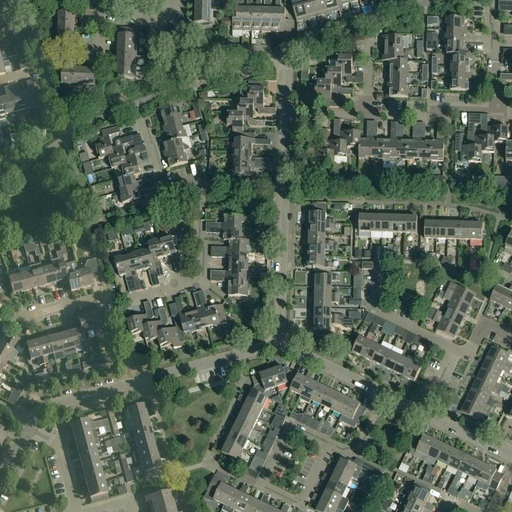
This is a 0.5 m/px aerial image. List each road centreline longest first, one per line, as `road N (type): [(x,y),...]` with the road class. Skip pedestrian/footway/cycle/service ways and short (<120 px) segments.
road 1 (residential): [(0,324),(97,297),(111,305),(202,283),(200,183)]
road 2 (tertiary): [(279,344),(40,408),(29,427)]
road 3 (residential): [(285,112),(286,70),(278,56),(183,50),(125,0)]
road 4 (residential): [(414,409),(428,381),(438,385),(455,349),(468,355),(484,322),(511,336)]
road 5 (residential): [(279,344),(282,185)]
road 6 (residential): [(492,110),(366,115)]
